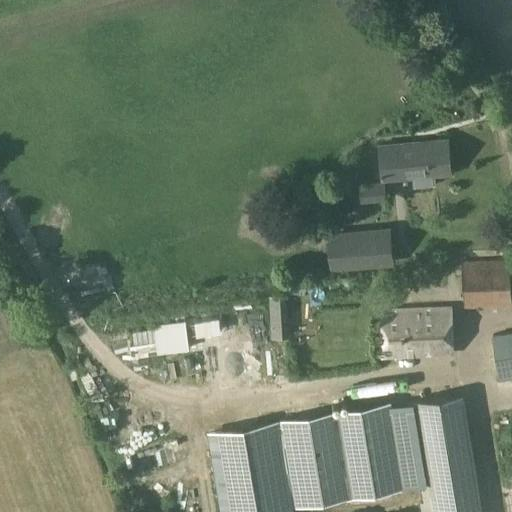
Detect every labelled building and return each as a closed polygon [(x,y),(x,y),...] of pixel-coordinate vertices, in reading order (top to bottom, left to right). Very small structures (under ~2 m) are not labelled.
[(447,139),(378,146),(382,179),(412,176),(413,187),(435,185),(434,174),(450,173),(447,139)] [(384,182),(359,184),(360,202),(386,200),(384,182)] [(333,267),(389,262),(385,227),(329,232),(333,267)] [(464,305),(511,302),(511,289),(511,264),(465,266),(464,305)] [(311,275),(311,283),(338,283),(337,274),(311,275)] [(285,295),(269,297),(270,312),(286,311),(285,295)] [(385,356),(452,353),(450,308),(383,311),(385,356)] [(159,329),(156,329),(158,351),(161,351),(160,349),(187,346),(184,322),(158,325),(159,329)] [(506,377),(511,375),(511,336),(499,339),(506,377)] [(481,511),(460,389),(409,398),(409,402),(424,485),(428,511),(481,511)] [(385,402),(281,418),(296,503),(296,508),(313,505),(321,503),(399,489),(424,485),(409,402),(386,406),(385,402)] [(281,418),(206,431),(219,511),(292,511),(291,504),(296,503),(281,418)]
